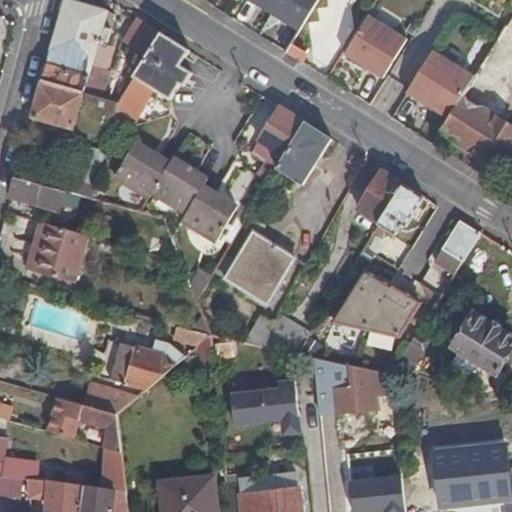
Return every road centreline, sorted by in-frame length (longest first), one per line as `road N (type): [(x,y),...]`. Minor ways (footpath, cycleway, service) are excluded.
road 1 (residential): [(159,0),(511,222)]
road 2 (residential): [(42,0),(0,149)]
